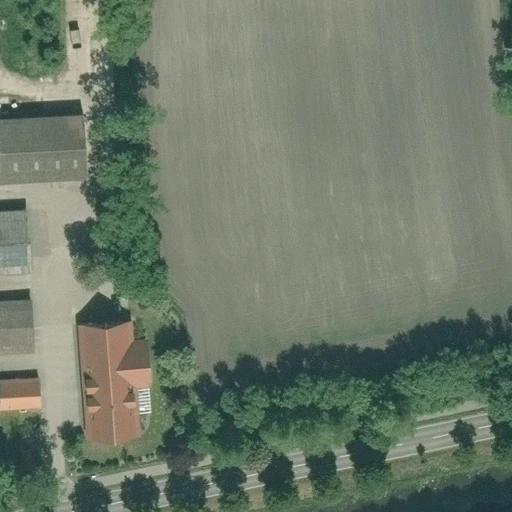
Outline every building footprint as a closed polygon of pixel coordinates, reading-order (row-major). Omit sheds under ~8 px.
[(78,111),(0,115),(0,178),(82,173),(78,111)] [(0,210),(0,268),(30,267),(27,209),(0,210)] [(0,299),(0,349),(35,347),(32,298),(0,299)] [(130,318),(79,323),(89,435),(139,431),(135,384),(150,383),(146,338),(132,339),(130,318)] [(0,410),(1,411),(1,406),(41,404),(39,374),(0,376),(0,410)]
